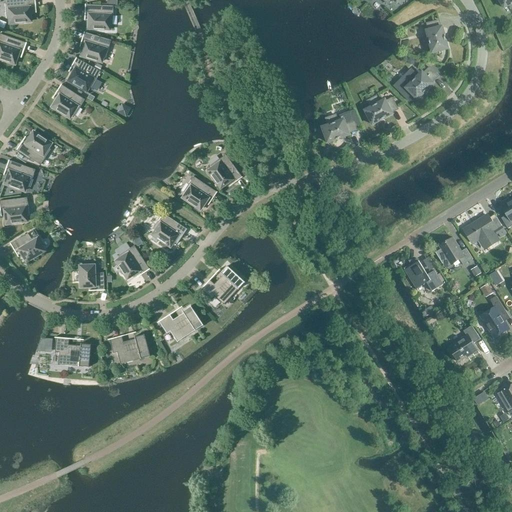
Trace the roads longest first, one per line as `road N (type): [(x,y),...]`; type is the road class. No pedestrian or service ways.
road 1 (unclassified): [(0,273),(66,313),(135,308),(177,278),(253,200),(371,159),(460,107),(480,65),(476,21),(464,0)]
road 2 (unclassified): [(390,251),(511,177)]
